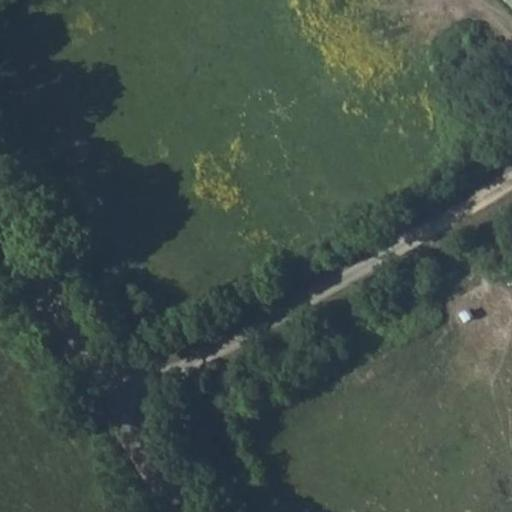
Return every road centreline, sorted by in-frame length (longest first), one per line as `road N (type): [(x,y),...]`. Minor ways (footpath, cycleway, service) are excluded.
road 1 (unclassified): [(511,178),(430,230),(113,388)]
road 2 (unclassified): [(0,211),(113,388)]
road 3 (unclassified): [(113,388),(192,511)]
